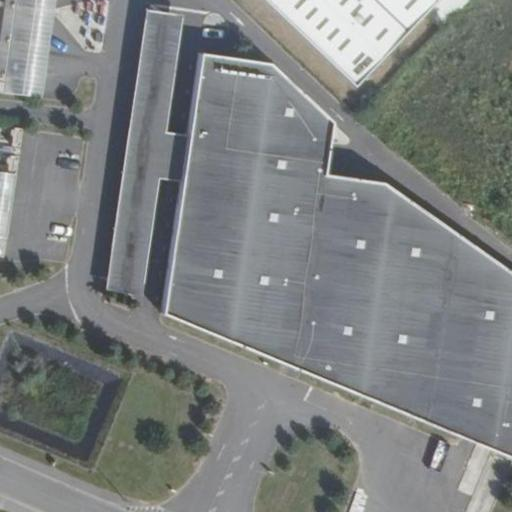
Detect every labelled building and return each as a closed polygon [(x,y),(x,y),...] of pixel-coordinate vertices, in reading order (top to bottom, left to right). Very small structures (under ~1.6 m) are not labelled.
[(0,91),(36,96),(49,0),(8,0),(0,66),(0,91)] [(256,0),(350,89),(422,13),(434,0),(256,0)] [(434,0),(422,13),(438,28),(464,0),(434,0)] [(178,180),(184,133),(162,130),(177,15),(139,10),(101,288),(137,293),(153,176),(178,180)] [(511,453),(511,274),(369,179),(320,171),(325,122),(262,61),(197,51),(184,133),(178,180),(157,315),(511,453)] [(0,237),(5,238),(12,192),(14,175),(0,172),(0,237)]
